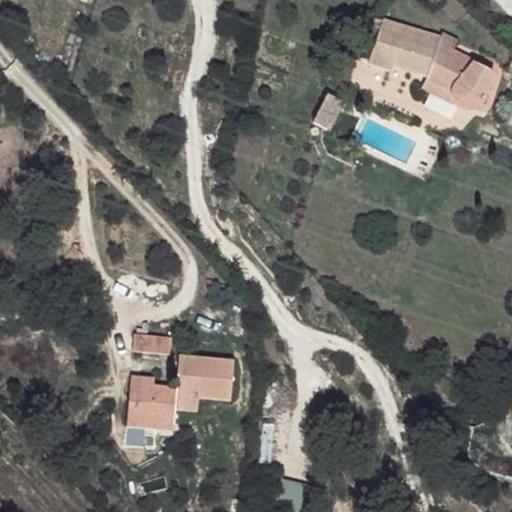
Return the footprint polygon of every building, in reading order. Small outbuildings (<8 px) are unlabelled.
[(430,30),(377,12),(361,57),(383,65),(386,58),(418,70),(416,74),(444,89),(445,95),(460,99),(460,104),(464,103),(465,101),(468,100),(470,98),(474,94),(475,89),(486,64),(444,43),(429,36),(430,30)] [(447,33),(432,26),(430,30),(429,36),(444,43),(447,33)] [(511,47),(501,62),(511,72),(511,47)] [(444,89),(416,74),(413,83),(432,93),(445,95),(444,89)] [(460,104),(460,99),(445,95),(445,100),(448,103),(451,104),(454,104),(458,104),(460,104)] [(168,338),(170,321),(134,317),(132,334),(168,338)] [(228,387),(233,345),(177,340),(174,373),(151,370),(150,377),(138,377),(136,389),(126,389),(125,403),(145,406),(144,420),(167,421),(170,394),(194,396),(196,384),(228,387)] [(167,429),(167,421),(144,420),(145,406),(125,403),(122,425),(167,429)]
